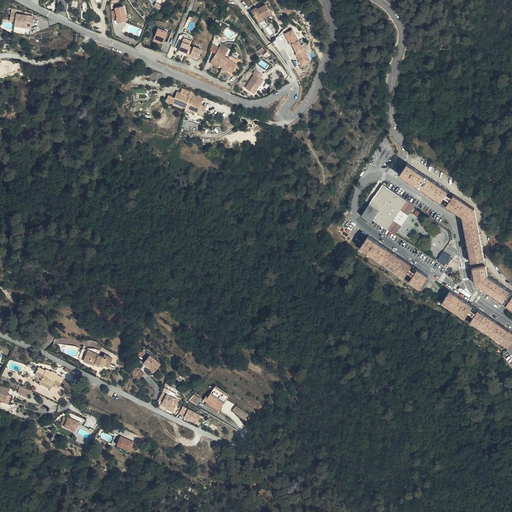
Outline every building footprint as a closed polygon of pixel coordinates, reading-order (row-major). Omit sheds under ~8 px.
[(266,3),(251,10),(257,22),(263,19),(272,14),(266,3)] [(124,6),(116,8),(118,12),(119,17),(118,17),(119,22),(127,20),(124,6)] [(34,16),(12,12),(10,20),(16,21),(15,24),(32,27),(34,16)] [(155,38),(165,42),(169,30),(159,26),(157,34),(155,38)] [(296,54),(295,54),(301,66),(308,62),(303,51),(304,50),(298,41),(297,42),(291,31),(284,34),(290,46),(292,46),(296,54)] [(178,40),(174,39),(171,48),(179,51),(183,36),(180,35),(178,40)] [(222,68),(228,60),(228,58),(223,55),(225,52),(219,48),(218,50),(212,47),(209,52),(215,56),(212,62),(219,66),(222,68)] [(191,51),(182,48),(179,55),(187,59),(190,52),(191,51)] [(202,55),(195,53),(190,52),(187,59),(187,60),(191,61),(192,60),(199,63),(202,55)] [(237,65),(228,60),(222,68),(221,71),(224,73),(226,70),(232,73),(237,65)] [(245,87),(254,93),(259,85),(257,84),(261,80),(260,79),(262,75),(256,70),(253,74),(254,75),(245,87)] [(192,96),(179,91),(177,95),(169,93),(167,99),(175,102),(187,107),(196,111),(206,115),(208,109),(203,107),(205,102),(192,96)] [(196,111),(187,107),(188,112),(197,115),(196,111)] [(182,127),(195,129),(196,121),(183,120),(182,127)] [(449,193),(407,166),(399,178),(441,205),(444,200),(450,204),(452,200),(447,197),(449,193)] [(407,203),(382,187),(361,219),(371,225),(373,223),(387,232),(407,203)] [(467,205),(454,197),(452,200),(450,204),(447,209),(463,219),(472,265),(486,262),(484,250),(478,220),(476,211),(467,205)] [(415,209),(407,203),(387,232),(396,238),(415,209)] [(413,268),(368,239),(367,241),(361,250),(405,280),(408,275),(411,271),(413,268)] [(447,256),(439,251),(433,259),(441,264),(447,256)] [(489,276),(487,268),(473,271),(477,286),(511,310),(511,293),(489,278),(489,276)] [(414,278),(410,283),(422,291),(429,281),(430,279),(418,271),(416,275),(411,271),(408,275),(414,278)] [(474,309),(451,293),(450,295),(443,305),(467,320),(470,315),(475,319),(478,315),(472,311),(474,309)] [(511,346),(511,333),(480,312),(478,315),(475,319),(472,324),(510,349),(511,346)] [(88,349),(85,356),(95,360),(94,362),(99,364),(101,361),(109,365),(113,357),(100,351),(100,350),(99,348),(97,347),(95,346),(92,347),(90,348),(88,349)] [(79,358),(83,360),(88,350),(84,348),(79,358)] [(93,364),(95,360),(85,356),(83,360),(93,364)] [(157,366),(151,360),(144,368),(150,374),(148,376),(152,380),(160,372),(156,368),(157,366)] [(48,380),(59,386),(64,377),(59,374),(59,373),(54,370),(53,371),(48,368),(47,370),(39,366),(35,374),(42,378),(43,376),(49,379),(48,380)] [(142,379),(137,375),(133,382),(137,385),(142,379)] [(9,389),(0,385),(0,402),(1,403),(2,400),(8,403),(11,396),(7,394),(9,389)] [(31,390),(21,386),(18,392),(28,396),(31,390)] [(197,392),(189,401),(197,406),(203,397),(197,392)] [(176,409),(179,400),(163,393),(160,400),(164,402),(163,403),(176,409)] [(213,405),(218,399),(212,395),(210,397),(208,396),(206,400),(209,403),(213,405)] [(218,399),(213,405),(221,410),(225,404),(218,399)] [(176,409),(163,403),(162,406),(174,411),(176,409)] [(213,405),(209,403),(207,406),(219,413),(221,410),(213,405)] [(201,415),(183,407),(180,414),(186,417),(185,418),(197,424),(201,415)] [(69,417),(66,425),(76,429),(80,421),(69,417)] [(135,441),(122,435),(116,447),(130,452),(135,441)]
